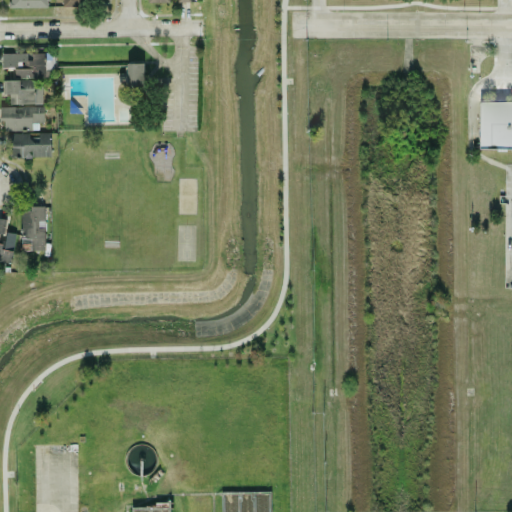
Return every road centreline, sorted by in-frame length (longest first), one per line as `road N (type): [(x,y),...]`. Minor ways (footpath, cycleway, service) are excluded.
road 1 (residential): [(511,25),(294,24)]
road 2 (tertiary): [(128,29),(0,29)]
